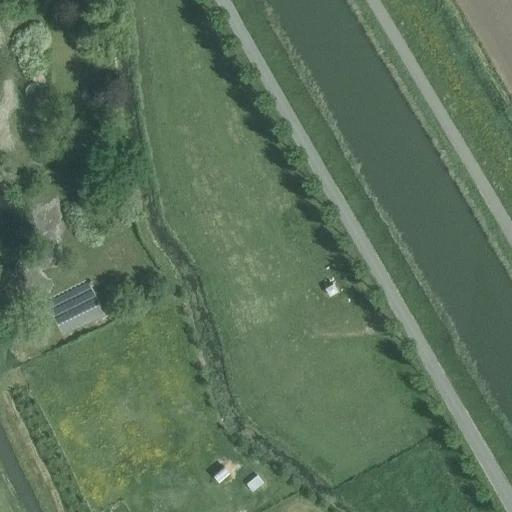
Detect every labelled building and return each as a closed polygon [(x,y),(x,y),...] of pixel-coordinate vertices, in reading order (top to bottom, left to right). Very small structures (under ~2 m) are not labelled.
[(133,256),(117,255),(116,269),(132,270),(133,256)] [(92,265),(66,275),(73,295),(99,285),(92,265)] [(334,285),(325,290),(329,298),(338,293),(334,285)] [(104,319),(85,310),(82,317),(101,326),(104,319)] [(220,464),(214,477),(224,482),(230,469),(220,464)]
